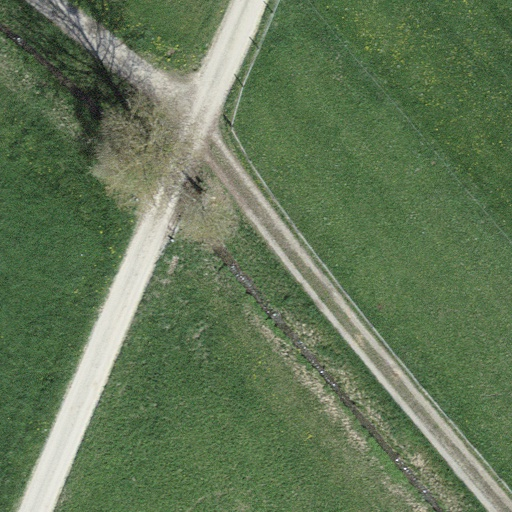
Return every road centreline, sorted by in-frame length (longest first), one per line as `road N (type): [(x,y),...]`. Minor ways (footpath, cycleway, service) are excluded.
road 1 (track): [(208,149),(508,511)]
road 2 (track): [(52,511),(208,149)]
road 3 (track): [(215,127),(40,0)]
road 4 (track): [(215,127),(269,0)]
